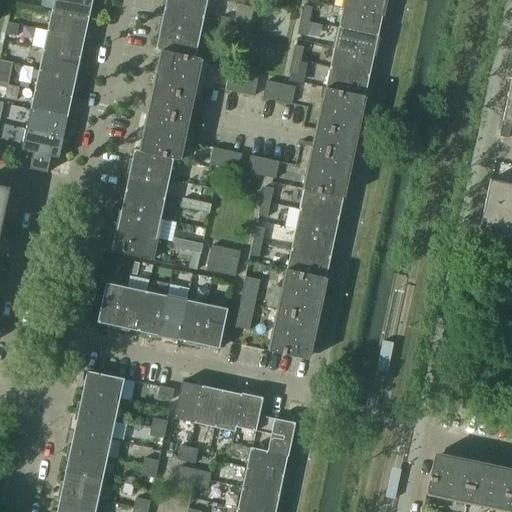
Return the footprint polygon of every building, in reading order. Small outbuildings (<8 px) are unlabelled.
[(53,0),(52,9),(89,17),(92,0),(53,0)] [(206,0),(165,0),(164,10),(203,18),(206,0)] [(384,0),(343,0),(342,9),(381,17),(384,0)] [(311,8),(303,6),(300,21),(308,22),(311,8)] [(89,17),(52,9),(47,30),(87,39),(89,25),(87,25),(89,17)] [(381,17),(342,9),(338,29),(377,37),(381,17)] [(203,18),(164,10),(159,30),(199,38),(203,18)] [(221,18),(220,22),(219,26),(234,30),(236,21),(221,18)] [(249,24),(236,21),(234,30),(247,32),(249,24)] [(308,22),(300,21),(297,35),(305,37),(308,22)] [(377,37),(338,29),(333,49),(373,57),(377,37)] [(87,39),(47,30),(43,50),(80,58),(81,52),(84,53),(87,39)] [(199,38),(159,30),(155,51),(161,52),(161,51),(194,59),(194,58),(199,38)] [(303,48),(294,46),(291,60),(300,62),(303,48)] [(373,57),(333,49),(329,69),(368,77),(373,57)] [(80,58),(43,50),(38,70),(78,79),(81,65),(79,65),(80,58)] [(194,59),(161,51),(161,52),(152,93),(159,94),(191,101),(200,59),(194,58),(194,59)] [(300,62),(291,60),(288,75),(297,77),(300,62)] [(28,76),(28,75),(28,73),(27,72),(26,70),(25,69),(23,68),(21,68),(19,68),(18,69),(17,70),(16,71),(15,73),(15,75),(15,77),(16,78),(17,80),(18,81),(19,81),(21,82),(23,81),(25,81),(26,79),(27,78),(28,76)] [(368,77),(329,69),(325,89),(364,97),(368,77)] [(78,79),(38,70),(34,90),(71,98),(73,92),(75,93),(78,79)] [(257,80),(238,76),(228,74),(225,91),(253,97),(257,80)] [(294,88),(265,82),(262,99),(291,105),(294,88)] [(364,97),(325,89),(316,131),(355,139),(364,97)] [(71,98),(34,90),(30,110),(69,119),(72,105),(70,105),(71,98)] [(191,101),(159,94),(152,93),(148,112),(187,120),(191,101)] [(511,101),(507,100),(499,137),(507,139),(511,123),(511,101)] [(69,119),(30,110),(25,130),(63,138),(64,132),(66,133),(69,119)] [(187,120),(148,112),(140,152),(173,159),(173,160),(179,161),(187,120)] [(63,138),(25,130),(21,151),(32,154),(29,170),(46,174),(50,158),(58,159),(63,138)] [(355,139),(316,131),(312,149),(351,157),(355,139)] [(312,149),(313,144),(299,141),(298,146),(312,149)] [(237,172),(241,155),(212,149),(210,157),(225,160),(223,169),(237,172)] [(351,157),(312,149),(303,190),(342,198),(351,157)] [(134,150),(129,171),(168,180),(173,160),(173,159),(140,152),(134,150)] [(225,160),(210,157),(208,166),(223,169),(225,160)] [(278,163),(249,157),(246,174),(274,180),(278,163)] [(129,171),(125,191),(164,200),(168,180),(129,171)] [(511,185),(489,180),(480,225),(503,230),(502,235),(511,237),(511,185)] [(0,233),(10,189),(0,186),(0,233)] [(264,188),(261,202),(269,204),(272,189),(264,188)] [(342,198),(303,190),(299,210),(338,219),(342,198)] [(125,191),(121,211),(160,220),(164,200),(125,191)] [(182,199),(181,203),(180,208),(194,211),(196,202),(182,199)] [(209,214),(210,205),(196,202),(194,211),(209,214)] [(269,204),(261,202),(258,216),(266,218),(269,204)] [(338,219),(299,210),(294,230),(334,239),(338,219)] [(121,211),(116,231),(156,240),(160,220),(121,211)] [(172,240),(176,222),(162,219),(158,236),(172,240)] [(255,227),(252,242),(261,244),(264,229),(255,227)] [(334,239),(294,230),(290,250),(329,259),(334,239)] [(2,231),(0,238),(0,239),(12,242),(14,233),(2,231)] [(156,240),(116,231),(112,252),(151,261),(156,240)] [(12,242),(0,239),(0,248),(10,251),(12,242)] [(172,248),(186,251),(188,242),(173,239),(172,248)] [(200,254),(202,245),(188,242),(186,251),(200,254)] [(261,244),(252,242),(249,256),(258,258),(261,244)] [(211,246),(205,271),(234,277),(239,252),(211,246)] [(329,259),(290,250),(286,271),(325,279),(329,259)] [(286,271),(277,311),(316,319),(325,279),(286,271)] [(259,281),(244,278),(239,303),(254,306),(259,281)] [(97,323),(118,328),(126,288),(105,284),(97,323)] [(146,293),(126,288),(118,328),(138,332),(146,293)] [(166,297),(146,293),(138,332),(158,336),(166,297)] [(186,301),(166,297),(158,336),(178,340),(186,301)] [(206,305),(186,301),(178,340),(197,345),(206,305)] [(248,331),(254,306),(239,303),(234,328),(248,331)] [(227,310),(206,305),(197,345),(218,349),(227,310)] [(308,360),(316,319),(277,311),(268,352),(308,360)] [(86,372),(82,392),(119,400),(123,380),(86,372)] [(173,419),(194,424),(202,387),(181,382),(173,419)] [(157,396),(171,399),(173,390),(159,387),(157,396)] [(222,391),(202,387),(194,424),(214,428),(222,391)] [(241,395),(222,391),(214,428),(234,432),(235,428),(241,395)] [(119,400),(82,392),(78,412),(115,420),(119,400)] [(241,394),(241,395),(235,428),(263,434),(266,418),(259,416),(262,398),(241,394)] [(78,412),(73,432),(110,440),(115,420),(78,412)] [(295,424),(266,418),(263,434),(270,435),(267,452),(287,457),(295,424)] [(152,419),(150,428),(165,431),(167,422),(152,419)] [(165,431),(150,428),(149,436),(163,439),(165,431)] [(110,440),(73,432),(69,452),(106,460),(110,440)] [(177,460),(185,462),(188,448),(180,446),(177,460)] [(197,450),(188,448),(185,462),(194,464),(197,450)] [(250,448),(245,469),(283,477),(287,457),(267,452),(250,448)] [(69,452),(65,472),(102,480),(106,460),(69,452)] [(434,455),(426,494),(467,503),(475,464),(434,455)] [(144,459),(142,468),(156,471),(158,462),(144,459)] [(511,488),(511,471),(475,464),(467,503),(507,511),(511,488)] [(183,485),(187,469),(179,467),(175,483),(183,485)] [(156,471),(142,468),(140,476),(154,479),(156,471)] [(193,478),(195,470),(187,469),(183,485),(191,486),(193,478)] [(283,477),(245,469),(241,489),(278,497),(283,477)] [(208,482),(210,474),(195,470),(193,478),(208,482)] [(102,480),(65,472),(61,492),(98,500),(102,480)] [(124,477),(122,484),(133,487),(134,479),(124,477)] [(207,490),(208,482),(193,478),(191,486),(207,490)] [(275,511),(278,497),(241,489),(237,509),(252,511),(275,511)] [(95,511),(98,500),(61,492),(56,511),(95,511)] [(135,499),(133,508),(147,511),(149,502),(135,499)]
